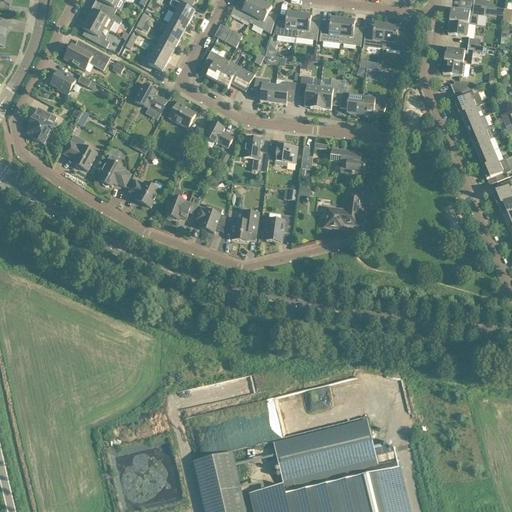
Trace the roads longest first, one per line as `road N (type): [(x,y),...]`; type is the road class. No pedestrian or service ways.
road 1 (residential): [(390,140),(371,238),(242,267),(133,227),(19,150),(13,121),(74,0)]
road 2 (secondary): [(511,331),(207,283),(87,232),(38,201)]
road 3 (residential): [(390,140),(242,120),(193,91),(186,71),(225,0)]
road 4 (residential): [(511,295),(423,83),(434,13)]
road 5 (unknown): [(352,243),(363,265),(477,296),(505,295)]
road 6 (unclassified): [(419,511),(386,369)]
